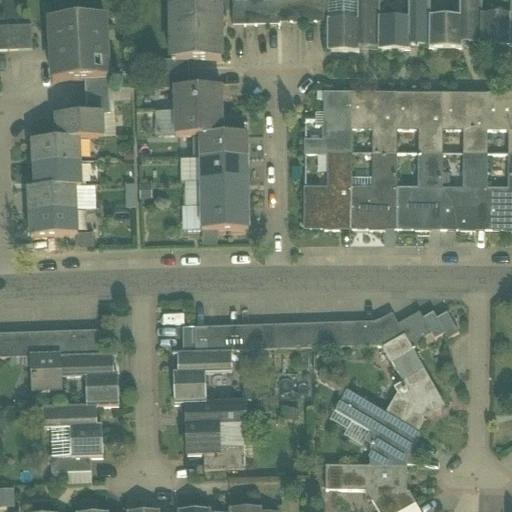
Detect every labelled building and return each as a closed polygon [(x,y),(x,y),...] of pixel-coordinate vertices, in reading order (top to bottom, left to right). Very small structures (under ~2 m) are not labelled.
[(359,48),(378,48),(379,19),(378,0),(357,0),(357,23),(328,23),(327,23),(327,25),(327,54),(359,55),(359,48)] [(328,1),(328,23),(357,23),(357,0),(327,0),(328,1)] [(410,44),(429,44),(430,16),(429,0),(409,0),(409,20),(379,19),(378,48),(378,51),(410,51),(410,44)] [(462,42),(480,42),(481,17),(480,0),(459,0),(460,17),(430,16),(429,44),(429,48),(462,48),(462,42)] [(511,0),(511,18),(481,17),(480,42),(480,48),(511,48),(511,40),(511,39),(511,0)] [(279,26),(291,25),(291,1),(279,1),(279,4),(279,26)] [(291,25),(303,25),(303,1),(291,1),(291,25)] [(303,25),(315,25),(315,1),(303,1),(303,25)] [(327,1),(315,1),(315,25),(327,25),(327,23),(328,23),(328,1),(327,1)] [(279,27),(279,26),(279,4),(267,5),(267,28),(279,27)] [(233,28),(244,28),(244,5),(233,5),(233,28)] [(244,28),(256,28),(255,5),(244,5),(244,28)] [(256,28),(267,28),(267,5),(255,5),(256,28)] [(172,61),(172,63),(189,63),(225,62),(224,11),(172,11),(172,61)] [(49,23),(51,54),(102,51),(100,20),(49,23)] [(8,54),(20,53),(19,29),(7,30),(8,54)] [(31,29),(19,29),(20,53),(33,53),(31,29)] [(103,81),(102,51),(51,54),(52,84),(84,82),(103,81)] [(161,61),(161,78),(189,78),(189,63),(172,63),(172,61),(161,61)] [(189,91),(189,78),(161,78),(161,93),(175,93),(175,92),(189,91)] [(84,82),(85,95),(109,94),(109,81),(103,81),(84,82)] [(175,93),(175,115),(222,115),(221,91),(189,91),(175,92),(175,93)] [(110,105),(109,94),(85,95),(86,106),(110,105)] [(331,158),(350,158),(351,135),(351,99),(324,98),(324,125),(327,125),(327,145),(305,145),(305,158),(331,158)] [(351,99),(351,135),(377,135),(377,158),(396,158),(396,135),(396,99),(351,99)] [(396,99),(396,135),(421,135),(421,158),(441,159),(441,136),(441,99),(396,99)] [(441,99),(441,136),(466,136),(466,159),(486,159),(486,136),(486,100),(441,99)] [(511,99),(486,100),(486,136),(511,136),(511,159),(511,99)] [(110,116),(110,105),(86,106),(86,118),(103,117),(110,116)] [(158,140),(175,140),(175,115),(159,116),(156,116),(156,137),(158,138),(158,140)] [(175,140),(200,139),(222,139),(222,115),(175,115),(175,140)] [(56,119),(58,144),(80,143),(104,141),(103,117),(86,118),(56,119)] [(200,139),(201,163),(247,162),(247,139),(222,139),(200,139)] [(81,166),(80,143),(58,144),(33,145),(35,169),(81,166)] [(332,227),(350,227),(350,192),(350,158),(331,158),(330,193),(305,192),(305,232),(324,232),(324,234),(332,234),(332,227)] [(377,158),(375,158),(375,193),(350,192),(350,227),(350,232),(368,232),(368,235),(378,235),(378,227),(395,227),(395,193),(396,158),(377,158)] [(441,159),(421,158),(421,193),(395,193),(395,227),(395,233),(413,233),(413,234),(422,234),(422,227),(440,228),(441,193),(441,159)] [(486,159),(466,159),(465,194),(441,193),(440,228),(440,233),(458,233),(458,235),(467,235),(467,229),(486,229),(486,193),(486,159)] [(511,159),(510,159),(510,193),(486,193),(486,229),(486,234),(504,234),(504,236),(511,236),(511,159)] [(201,163),(201,187),(248,186),(247,162),(201,163)] [(185,188),(201,187),(201,163),(185,163),(181,164),(181,187),(185,187),(185,188)] [(82,190),(81,166),(35,169),(36,193),(76,190),(82,190)] [(201,187),(201,210),(248,210),(248,186),(201,187)] [(77,214),(76,190),(36,193),(29,193),(30,217),(77,214)] [(187,235),(202,235),(201,210),(183,211),(184,232),(187,235)] [(248,234),(248,210),(201,210),(202,235),(248,234)] [(78,238),(77,214),(30,217),(32,240),(78,238)] [(419,315),(407,322),(419,343),(431,337),(423,322),(419,315)] [(431,337),(435,343),(445,337),(433,316),(423,322),(431,337)] [(445,337),(448,343),(459,337),(447,316),(437,322),(445,337)] [(392,317),(374,326),(375,350),(384,351),(404,340),(398,327),(392,317)] [(410,349),(419,343),(407,322),(398,327),(404,340),(410,349)] [(352,351),(363,350),(363,326),(351,327),(352,351)] [(363,350),(375,350),(374,326),(363,326),(363,350)] [(318,352),(329,351),(329,327),(317,328),(318,352)] [(329,351),(341,351),(340,327),(329,327),(329,351)] [(341,351),(352,351),(351,327),(340,327),(341,351)] [(284,353),(296,352),(295,328),(283,329),(284,353)] [(296,352),(307,352),(306,328),(295,328),(296,352)] [(307,352),(318,352),(317,328),(306,328),(307,352)] [(262,354),(273,353),(272,329),(261,330),(262,354)] [(273,353),(284,353),(283,329),(272,329),(273,353)] [(231,355),(239,354),(238,330),(227,331),(228,355),(231,355)] [(239,354),(250,354),(250,330),(238,330),(239,354)] [(250,354),(262,354),(261,330),(250,330),(250,354)] [(194,356),(205,355),(205,331),(193,332),(194,356)] [(205,355),(217,355),(216,331),(205,331),(205,355)] [(217,355),(228,355),(227,331),(216,331),(217,355)] [(77,359),(89,359),(88,334),(76,335),(77,359)] [(100,334),(88,334),(89,359),(100,358),(100,334)] [(58,360),(65,360),(64,335),(52,336),(53,360),(58,360)] [(65,360),(77,359),(76,335),(64,335),(65,360)] [(17,362),(29,361),(28,336),(16,337),(17,362)] [(31,361),(41,360),(40,336),(28,336),(29,361),(31,361)] [(41,360),(53,360),(52,336),(40,336),(41,360)] [(5,362),(17,362),(16,337),(4,337),(5,362)] [(399,395),(386,417),(414,434),(417,436),(423,424),(421,419),(442,407),(410,349),(404,340),(384,351),(408,394),(403,397),(399,395)] [(180,374),(231,373),(231,355),(228,355),(217,355),(205,355),(194,356),(172,356),(173,358),(179,358),(180,374)] [(65,360),(58,360),(59,382),(61,381),(86,381),(87,410),(94,410),(118,409),(117,377),(110,378),(110,360),(117,360),(117,358),(100,358),(89,359),(77,359),(65,360)] [(61,394),(61,381),(59,382),(58,360),(53,360),(41,360),(31,361),(32,395),(61,394)] [(174,407),(193,407),(206,407),(205,377),(231,376),(231,373),(180,374),(180,375),(173,376),(174,407)] [(402,455),(414,434),(386,417),(347,395),(335,414),(377,440),(375,445),(371,445),(370,471),(403,472),(406,472),(406,458),(402,455)] [(244,406),(206,407),(193,407),(193,426),(186,426),(187,459),(203,458),(219,458),(219,456),(218,428),(245,427),(244,406)] [(95,429),(94,410),(87,410),(42,412),(43,433),(70,432),(71,460),(71,462),(90,462),(103,461),(102,429),(95,429)] [(203,458),(204,474),(244,472),(243,456),(219,456),(219,458),(203,458)] [(51,461),(51,477),(91,476),(90,462),(71,462),(71,460),(51,461)] [(403,496),(403,472),(370,471),(326,471),(325,494),(374,495),(375,501),(371,503),(376,511),(407,511),(413,509),(415,507),(409,496),(403,496)] [(12,490),(0,491),(0,508),(13,508),(12,490)]
